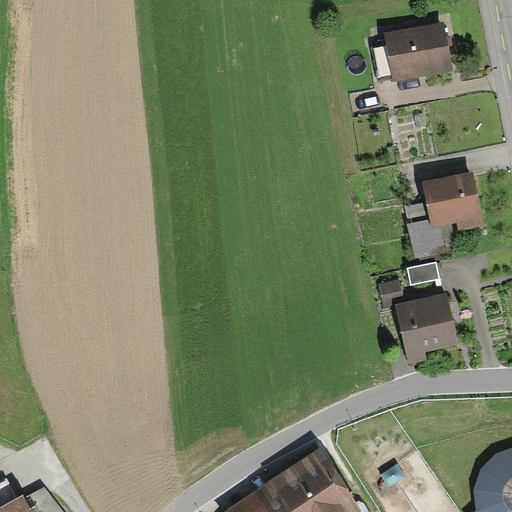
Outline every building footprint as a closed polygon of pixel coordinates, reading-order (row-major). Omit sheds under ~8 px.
[(392,88),(454,75),(446,39),(443,27),(384,40),(384,44),(371,47),(379,84),(391,82),(392,88)] [(485,229),(474,177),(446,183),(421,188),(429,222),(406,227),(414,261),(449,253),(444,231),(455,229),(456,235),(485,229)] [(437,265),(407,272),(411,288),(440,281),(437,265)] [(404,303),(398,282),(378,287),(383,308),(404,303)] [(452,321),(446,296),(396,307),(409,367),(430,362),(428,355),(458,348),(452,321)] [(477,510),(473,511),(511,511),(511,448),(497,454),(482,469),(475,488),(477,510)] [(356,511),(321,456),(231,511),(356,511)] [(28,511),(24,503),(7,511),(28,511)]
